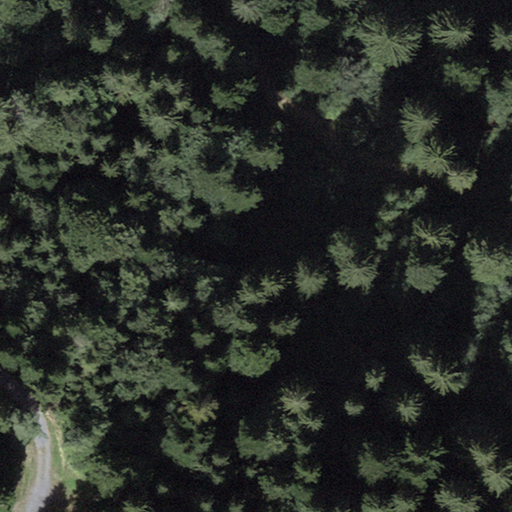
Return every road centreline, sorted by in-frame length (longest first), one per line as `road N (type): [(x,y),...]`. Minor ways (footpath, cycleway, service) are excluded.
road 1 (track): [(227,0),(266,91),(351,159),(430,173),(471,191),(511,184)]
road 2 (track): [(0,374),(21,388),(43,433),(30,511)]
